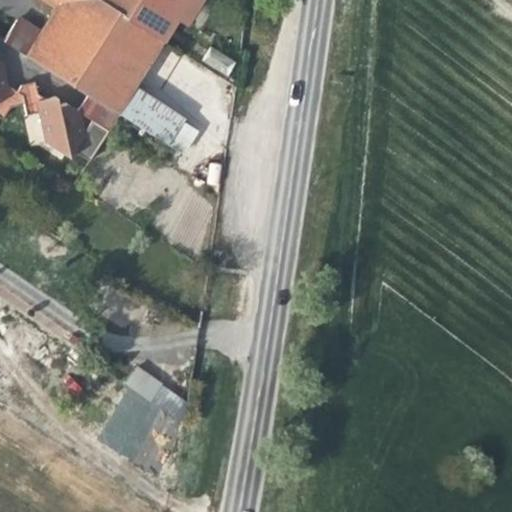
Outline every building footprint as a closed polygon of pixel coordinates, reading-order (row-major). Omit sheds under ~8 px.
[(47,0),(57,6),(42,31),(27,54),(90,94),(116,111),(134,84),(146,66),(164,40),(100,0),(47,0)] [(100,0),(164,40),(177,19),(189,0),(100,0)] [(205,0),(189,0),(177,19),(189,27),(205,0)] [(3,39),(27,54),(42,31),(17,16),(3,39)] [(181,52),(164,40),(146,66),(164,78),(181,52)] [(229,75),(235,59),(208,47),(201,63),(229,75)] [(0,115),(5,107),(17,104),(21,117),(34,115),(39,141),(69,160),(73,154),(89,164),(121,114),(116,111),(90,94),(79,112),(67,105),(58,106),(56,97),(46,99),(38,94),(35,84),(20,87),(17,92),(5,85),(0,62),(0,61),(0,115)] [(185,118),(134,84),(116,111),(121,114),(183,153),(198,131),(183,121),(185,118)] [(156,404),(160,406),(173,387),(140,365),(127,384),(156,404)] [(127,384),(121,380),(107,399),(142,423),(156,404),(127,384)]
